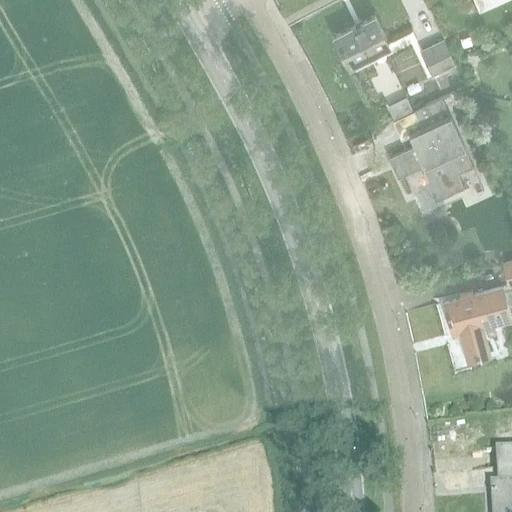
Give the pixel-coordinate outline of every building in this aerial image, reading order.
[(355,23),(335,33),(342,46),(343,45),(351,60),(349,61),(350,62),(389,42),(375,13),(363,19),(365,22),(357,26),(355,23)] [(432,74),(456,63),(444,39),(421,50),(432,74)] [(457,171),(473,164),(442,95),(416,107),(425,125),(410,132),(416,144),(389,157),(397,175),(420,165),(436,199),(464,186),(457,171)] [(490,353),(482,321),(511,313),(503,284),(444,300),(452,329),(460,327),(468,359),(490,353)] [(511,511),(511,416),(487,418),(489,450),(495,450),(498,494),(490,494),(490,497),(493,497),(494,511),(511,511)]
